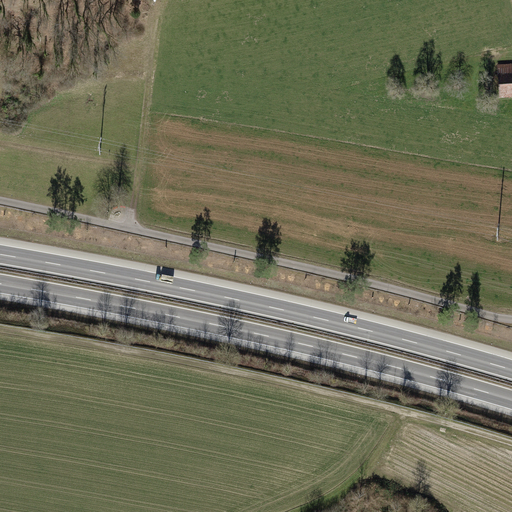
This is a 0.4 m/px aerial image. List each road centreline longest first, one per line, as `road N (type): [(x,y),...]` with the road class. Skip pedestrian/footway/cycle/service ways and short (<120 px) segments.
road 1 (track): [(511,446),(203,364),(0,329)]
road 2 (motorway): [(0,283),(270,336),(511,400)]
road 3 (motorway): [(511,368),(280,308),(0,253)]
road 4 (unclassified): [(511,318),(0,204)]
road 5 (track): [(129,229),(159,0)]
road 6 (track): [(407,413),(364,475),(306,511)]
